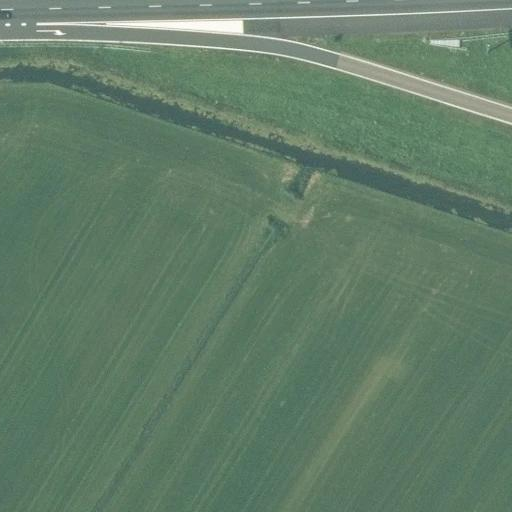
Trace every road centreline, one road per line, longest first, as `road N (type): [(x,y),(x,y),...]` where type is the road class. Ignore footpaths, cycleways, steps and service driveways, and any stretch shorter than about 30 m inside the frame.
road 1 (motorway): [(32,11),(238,41),(405,76),(511,111)]
road 2 (motorway): [(32,11),(422,0)]
